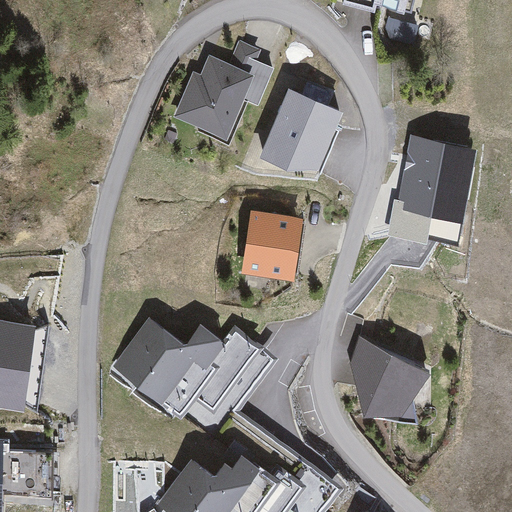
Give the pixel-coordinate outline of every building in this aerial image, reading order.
[(420,0),(363,0),(417,13),(420,0)] [(256,80),(204,56),(180,109),(232,132),(256,80)] [(338,106),(290,87),(264,151),(287,160),(317,161),(338,106)] [(311,219),(257,214),(252,270),(306,276),(311,219)] [(150,319),(118,365),(181,408),(193,390),(214,405),(256,344),(234,330),(226,341),(199,323),(185,343),(150,319)] [(0,324),(0,400),(21,403),(31,329),(0,324)] [(424,364),(363,340),(355,362),(366,408),(402,404),(424,364)] [(213,475),(191,459),(161,501),(176,511),(278,511),(298,486),(277,471),(271,479),(231,450),(213,475)] [(0,490),(49,490),(49,454),(0,453),(0,490)]
